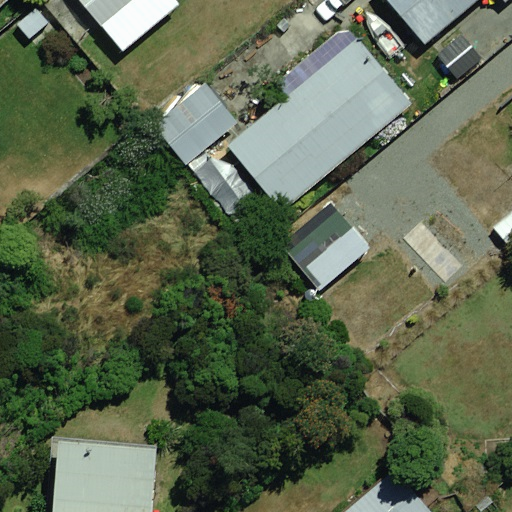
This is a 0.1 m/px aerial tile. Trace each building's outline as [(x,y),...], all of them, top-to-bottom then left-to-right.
[(52,0),(73,25),(103,0),(52,0)] [(371,0),(409,44),(462,0),(371,0)] [(354,40),(236,143),(292,206),(409,103),(354,40)] [(243,125),(207,82),(154,126),(190,169),(243,125)] [(150,511),(154,445),(54,439),(49,511),(150,511)] [(432,511),(397,472),(352,511),(432,511)]
